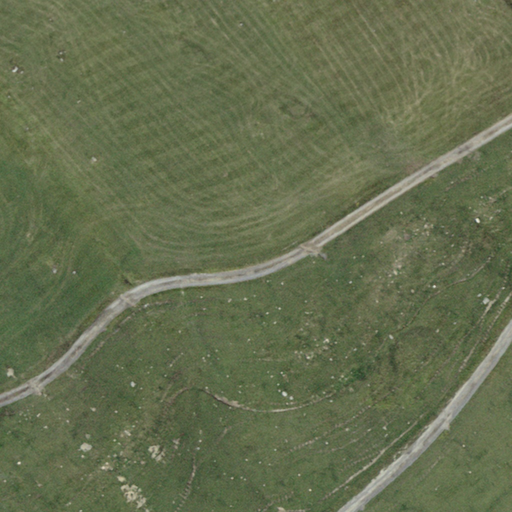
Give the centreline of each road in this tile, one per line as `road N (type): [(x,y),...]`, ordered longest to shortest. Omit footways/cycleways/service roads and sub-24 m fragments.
road 1 (track): [(511,124),(278,269),(136,296),(41,390),(0,407)]
road 2 (track): [(343,511),(445,424),(511,341)]
